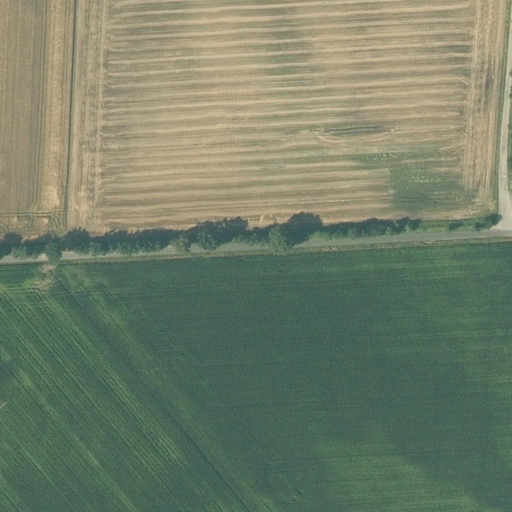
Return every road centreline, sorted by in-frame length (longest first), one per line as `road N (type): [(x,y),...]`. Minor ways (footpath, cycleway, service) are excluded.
road 1 (unclassified): [(0,260),(511,233)]
road 2 (track): [(504,233),(511,110)]
